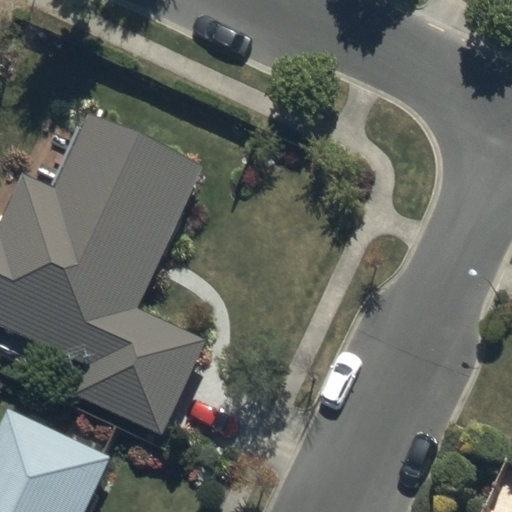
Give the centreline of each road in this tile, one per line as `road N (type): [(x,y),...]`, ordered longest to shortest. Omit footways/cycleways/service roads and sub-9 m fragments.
road 1 (residential): [(511,142),(346,511)]
road 2 (residential): [(248,0),(511,126)]
